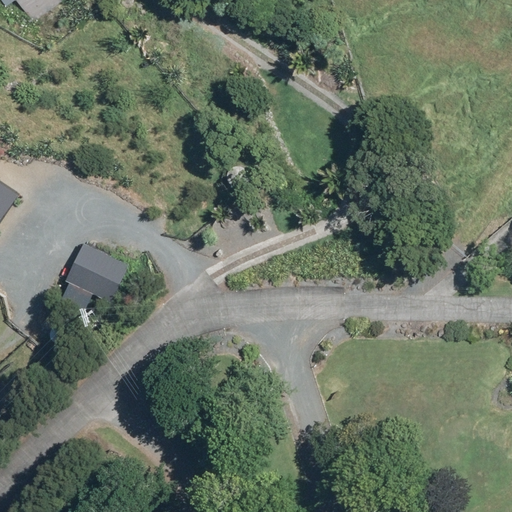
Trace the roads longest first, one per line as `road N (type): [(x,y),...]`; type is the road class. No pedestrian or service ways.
road 1 (unclassified): [(0,500),(175,322),(251,303),(511,310)]
road 2 (unknown): [(416,308),(511,204)]
